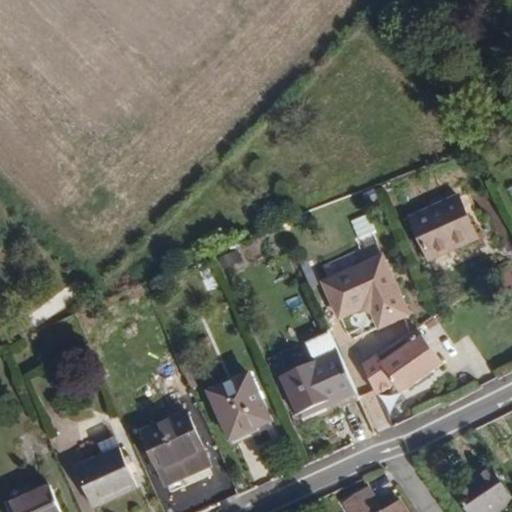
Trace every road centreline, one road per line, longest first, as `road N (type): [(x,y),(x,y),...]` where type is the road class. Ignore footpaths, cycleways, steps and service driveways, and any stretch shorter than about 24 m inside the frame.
road 1 (tertiary): [(393,441),(239,511)]
road 2 (tertiary): [(511,385),(393,441)]
